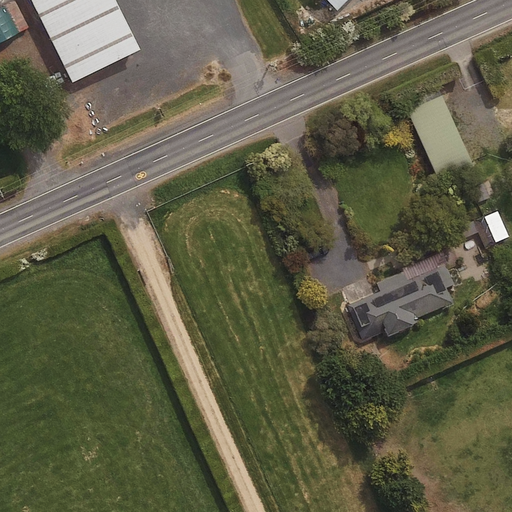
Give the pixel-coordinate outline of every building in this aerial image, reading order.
[(45,0),(77,64),(144,30),(129,0),(45,0)] [(324,0),(335,11),(345,0),(324,0)] [(468,163),(435,90),(403,104),(436,177),(468,163)] [(507,236),(496,211),(483,217),(494,242),(507,236)] [(477,234),(483,250),(493,247),(481,218),(459,227),(464,239),(477,234)] [(452,284),(439,254),(375,282),(380,291),(348,305),(363,341),(384,332),(386,336),(418,322),(416,318),(452,302),(445,287),(452,284)]
